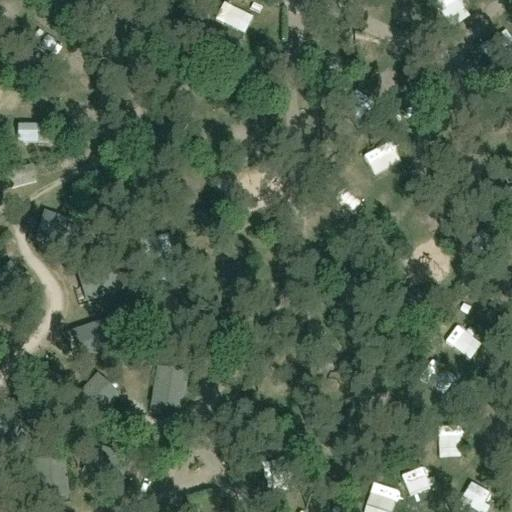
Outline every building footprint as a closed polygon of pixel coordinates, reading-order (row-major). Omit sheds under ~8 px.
[(14,2),(9,15),(27,21),(32,9),(14,2)] [(221,32),(244,40),(250,22),(228,14),(221,32)] [(388,90),(404,100),(410,90),(395,80),(388,90)] [(215,100),(200,106),(210,126),(224,120),(215,100)] [(41,154),(48,134),(28,128),(21,147),(41,154)] [(386,190),(405,180),(390,155),(372,165),(386,190)] [(359,177),(348,186),(361,204),(373,196),(359,177)] [(340,207),(321,217),(330,233),(349,224),(340,207)] [(37,245),(73,257),(82,230),(45,219),(37,245)] [(88,306),(123,293),(114,267),(78,280),(88,306)] [(0,311),(27,290),(10,268),(0,276),(0,311)] [(82,365),(118,353),(108,327),(73,339),(82,365)] [(18,391),(49,411),(64,388),(33,367),(18,391)] [(158,377),(154,414),(181,418),(186,380),(158,377)] [(98,382),(72,409),(92,428),(118,401),(98,382)] [(0,426),(0,448),(16,464),(35,444),(8,418),(0,426)] [(310,468),(327,466),(325,446),(308,448),(310,468)] [(85,476),(119,491),(130,466),(96,451),(85,476)] [(36,473),(42,510),(69,507),(64,469),(36,473)] [(417,499),(433,494),(427,475),(410,480),(417,499)] [(465,511),(492,511),(493,495),(467,494),(465,511)]
